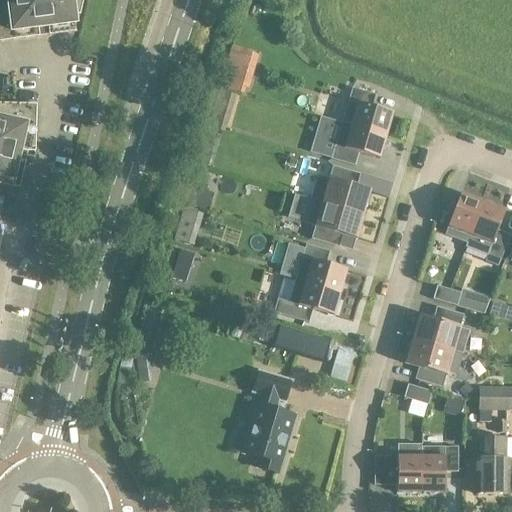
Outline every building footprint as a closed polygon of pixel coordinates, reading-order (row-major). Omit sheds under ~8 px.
[(0,0),(0,42),(39,38),(38,30),(47,29),(48,37),(75,34),(74,26),(73,17),(78,16),(77,19),(79,19),(83,0),(0,0)] [(225,75),(253,85),(266,50),(238,39),(225,75)] [(346,83),(333,83),(333,99),(345,100),(346,83)] [(229,109),(243,110),(243,88),(230,87),(229,109)] [(352,89),(341,125),(385,138),(392,115),(372,110),(376,96),(352,89)] [(36,106),(0,105),(0,185),(19,190),(25,163),(17,161),(19,152),(27,154),(27,153),(34,153),(36,106)] [(378,161),(385,138),(341,125),(331,161),(355,168),(359,155),(378,161)] [(207,169),(213,152),(201,148),(196,165),(207,169)] [(323,205),(363,216),(370,193),(352,188),(356,175),(332,168),(323,205)] [(196,172),(186,206),(205,212),(215,178),(196,172)] [(461,195),(447,229),(445,236),(468,245),(470,238),(484,204),(461,195)] [(356,240),(363,216),(323,205),(312,202),(305,225),(315,228),(311,241),(334,248),(338,235),(356,240)] [(505,212),(484,204),(470,238),(492,246),(485,263),(497,268),(510,237),(497,232),(505,212)] [(183,210),(179,222),(194,226),(197,214),(183,210)] [(197,272),(204,244),(187,240),(180,268),(197,272)] [(305,246),(295,282),(340,295),(346,272),(326,266),(330,253),(305,246)] [(333,318),(340,295),(295,282),(288,304),(277,301),(273,315),(309,325),(313,312),(333,318)] [(461,293),(437,286),(432,301),(457,308),(461,293)] [(511,310),(492,305),(488,317),(511,323),(511,310)] [(412,341),(453,354),(462,356),(469,333),(460,330),(463,317),(440,310),(436,323),(419,317),(412,341)] [(144,318),(143,343),(157,343),(158,319),(144,318)] [(442,390),(453,354),(412,341),(405,365),(422,370),(419,383),(442,390)] [(338,357),(335,370),(354,374),(360,349),(330,343),(327,355),(338,357)] [(138,376),(149,375),(147,354),(135,355),(138,376)] [(256,469),(277,475),(285,449),(283,448),(285,440),(287,440),(294,417),(274,412),(277,401),(284,403),(290,383),(259,373),(253,394),(262,397),(259,407),(258,407),(244,455),(259,459),(256,469)] [(403,401),(427,408),(431,394),(407,388),(403,401)] [(511,389),(480,390),(480,412),(511,412),(511,389)] [(506,434),(506,423),(498,423),(497,434),(506,434)] [(505,461),(505,441),(479,440),(479,460),(474,460),(474,495),(509,496),(510,461),(505,461)] [(421,458),(420,495),(442,495),(442,474),(453,474),(453,448),(421,448),(421,458)] [(420,495),(421,458),(397,458),(397,495),(420,495)]
